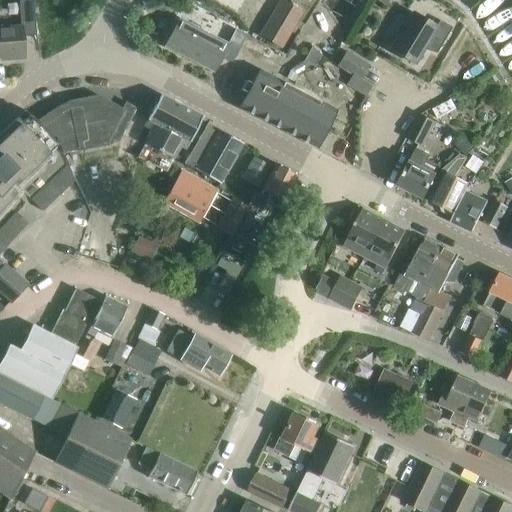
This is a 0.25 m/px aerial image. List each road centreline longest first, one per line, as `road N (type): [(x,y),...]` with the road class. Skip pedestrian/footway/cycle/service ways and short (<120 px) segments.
road 1 (residential): [(0,333),(57,279),(81,274),(107,279),(277,369)]
road 2 (tertiary): [(340,177),(165,80),(96,52)]
road 3 (residential): [(511,484),(277,369)]
road 4 (residential): [(511,390),(343,320),(300,318)]
road 5 (tertiary): [(511,264),(340,177)]
road 6 (unclassified): [(206,511),(277,369)]
road 7 (unclassified): [(300,318),(289,290),(296,252),(340,177)]
